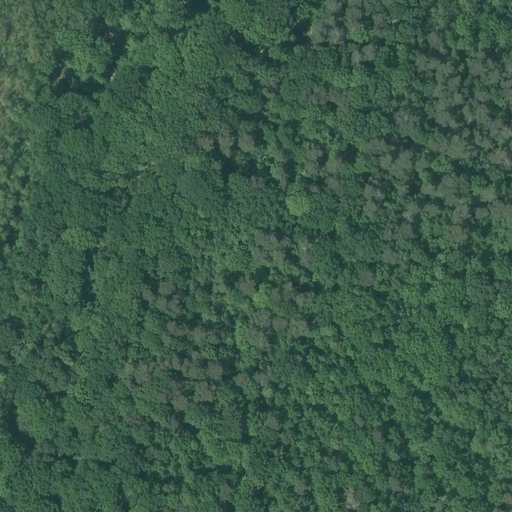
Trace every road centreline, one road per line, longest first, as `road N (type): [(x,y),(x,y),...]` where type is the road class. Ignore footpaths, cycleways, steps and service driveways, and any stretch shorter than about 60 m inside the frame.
road 1 (track): [(0,494),(92,163)]
road 2 (unknown): [(511,166),(498,188),(494,233),(445,323),(445,351),(472,409),(511,432)]
road 3 (track): [(339,222),(258,511)]
road 4 (track): [(399,0),(339,222)]
road 5 (unknown): [(339,222),(511,269)]
road 6 (track): [(92,163),(116,62),(102,0)]
